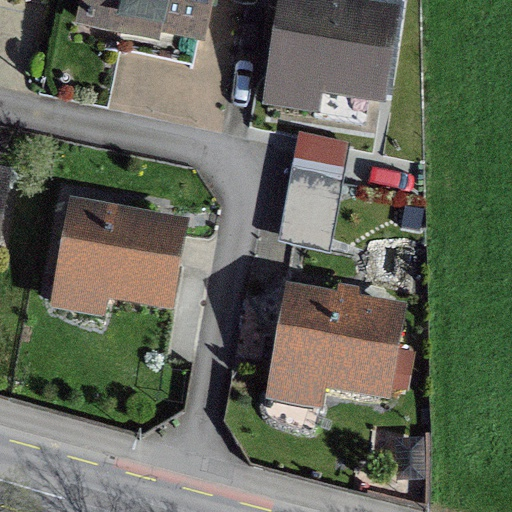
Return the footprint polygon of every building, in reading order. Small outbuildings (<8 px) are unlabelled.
[(186,72),(189,73),(205,0),(86,0),(81,27),(119,35),(114,57),(117,57),(118,49),(188,64),(186,72)] [(388,23),(282,7),(267,108),(311,115),(315,93),(376,103),(388,23)] [(338,188),(342,165),(293,154),(288,179),(338,188)] [(278,231),(328,241),(338,188),(288,179),(278,231)] [(99,299),(164,310),(178,236),(71,217),(54,312),(95,319),(99,299)] [(381,399),(395,319),(288,301),(270,402),(310,409),(314,387),(381,399)]
